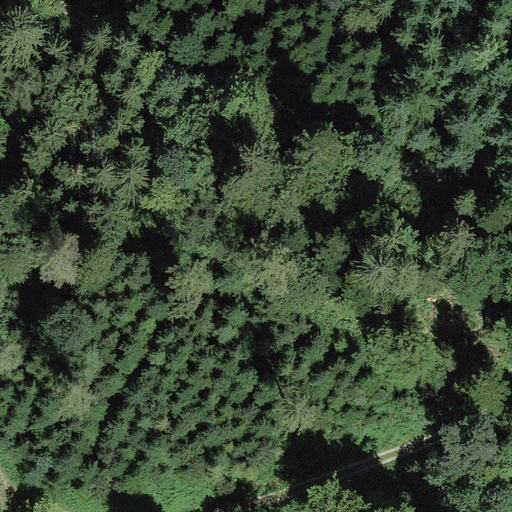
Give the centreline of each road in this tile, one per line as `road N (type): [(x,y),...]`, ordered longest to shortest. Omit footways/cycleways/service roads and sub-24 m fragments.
road 1 (track): [(511,218),(484,199),(149,57),(53,0)]
road 2 (track): [(207,511),(400,451),(511,398)]
